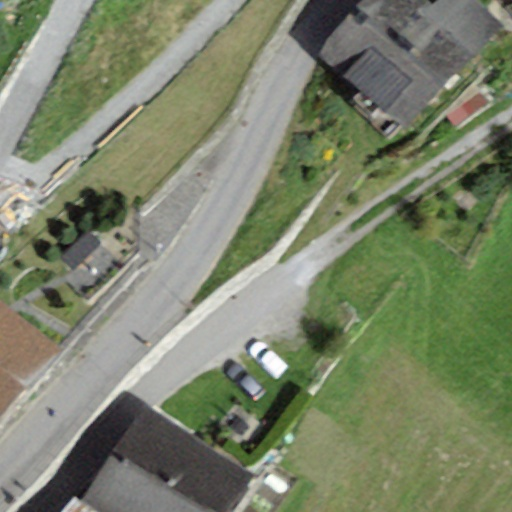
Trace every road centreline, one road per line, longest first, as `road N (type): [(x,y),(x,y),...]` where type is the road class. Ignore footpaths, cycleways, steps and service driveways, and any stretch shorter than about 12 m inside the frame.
road 1 (track): [(511,120),(164,370),(24,511)]
road 2 (tertiary): [(0,482),(187,265),(338,0)]
road 3 (residential): [(0,218),(232,0)]
